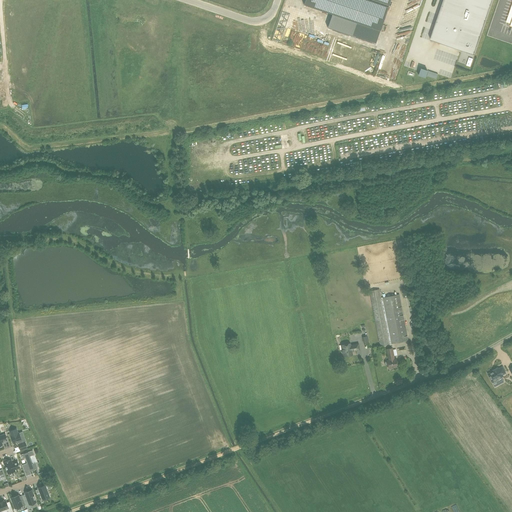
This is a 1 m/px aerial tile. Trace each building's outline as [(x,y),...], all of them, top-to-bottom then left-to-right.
[(216,0),(249,11),(250,11),(252,12),(253,12),(254,12),(255,12),(256,11),(257,11),(258,11),(259,11),(260,10),(261,10),(262,9),(263,8),(264,7),(265,6),(266,5),(267,4),(267,3),(268,2),(268,0),(216,0)] [(304,0),(303,4),(332,14),(380,30),(388,6),(390,0),(304,0)] [(443,0),(430,39),(474,54),(492,0),(443,0)] [(332,14),(327,27),(351,35),(375,44),(380,30),(332,14)] [(399,294),(381,298),(379,289),(370,291),(380,346),(408,340),(399,294)] [(350,343),(342,345),(343,349),(342,349),(343,356),(352,355),(352,351),(359,350),(358,344),(350,345),(350,343)] [(396,359),(394,359),(392,348),(387,349),(389,360),(387,360),(387,361),(385,362),(385,365),(386,365),(388,365),(389,368),(390,368),(390,369),(391,369),(392,369),(393,368),(398,367),(396,359)] [(493,371),(488,374),(493,384),(500,380),(499,377),(501,376),(505,374),(505,373),(506,373),(503,367),(499,369),(499,368),(498,368),(493,371)] [(19,433),(18,433),(16,429),(10,431),(12,436),(11,436),(13,443),(18,442),(19,444),(18,444),(20,450),(27,447),(25,442),(22,443),(21,440),(19,433)] [(22,465),(24,471),(29,469),(30,471),(38,468),(35,462),(33,463),(30,456),(34,455),(32,450),(20,455),(22,459),(25,458),(27,463),(22,465)] [(11,460),(4,462),(8,474),(15,471),(15,469),(20,467),(18,461),(12,463),(11,460)] [(37,494),(39,500),(49,496),(45,485),(38,488),(40,493),(37,494)] [(28,500),(24,501),(28,509),(31,508),(30,504),(36,502),(35,499),(36,499),(34,495),(34,496),(32,490),(25,493),(28,500)] [(22,509),(26,507),(23,499),(20,500),(18,495),(11,498),(11,499),(10,499),(12,502),(13,502),(15,508),(21,506),(22,509)] [(6,501),(3,502),(3,501),(0,501),(0,511),(2,511),(1,511),(13,511),(11,506),(8,507),(6,501)]
